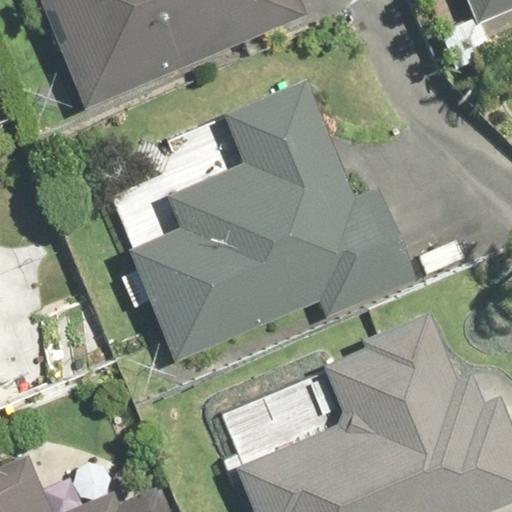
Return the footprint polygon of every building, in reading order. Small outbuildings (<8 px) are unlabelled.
[(36,0),(74,106),(302,24),(293,0),(36,0)] [(511,0),(459,0),(470,24),(511,7),(511,0)] [(299,81),(216,115),(237,164),(160,197),(173,225),(121,247),(170,364),(321,300),(328,318),(412,283),(370,183),(347,193),(299,81)] [(343,420),(226,463),(243,511),(490,511),(511,504),(511,432),(490,372),(447,388),(424,323),(321,361),(343,420)] [(23,452),(0,462),(0,511),(168,511),(145,460),(46,504),(23,452)]
